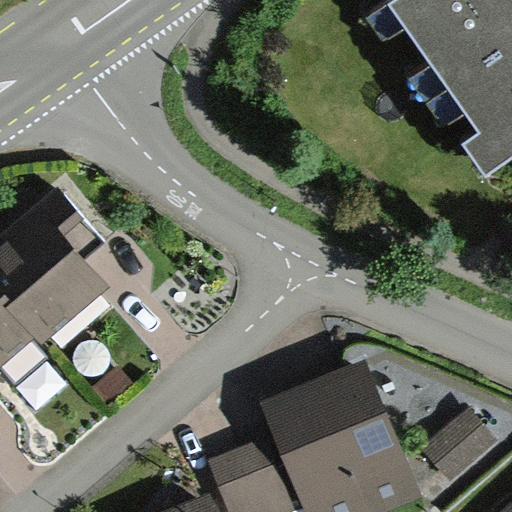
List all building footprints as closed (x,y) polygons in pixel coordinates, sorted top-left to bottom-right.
[(511,1),(511,0),(405,0),(394,8),(479,134),(459,148),(484,184),(511,165),(511,1)] [(60,178),(0,227),(0,264),(10,277),(3,282),(38,326),(43,332),(110,276),(62,219),(81,203),(60,178)] [(0,358),(38,326),(3,282),(10,277),(0,264),(0,358)] [(369,352),(265,392),(311,511),(369,511),(423,491),(369,352)] [(468,402),(420,445),(449,477),(497,434),(468,402)] [(267,432),(209,456),(232,511),(269,511),(296,501),(267,432)] [(220,511),(209,485),(143,511),(220,511)] [(511,511),(511,499),(496,511),(511,511)]
